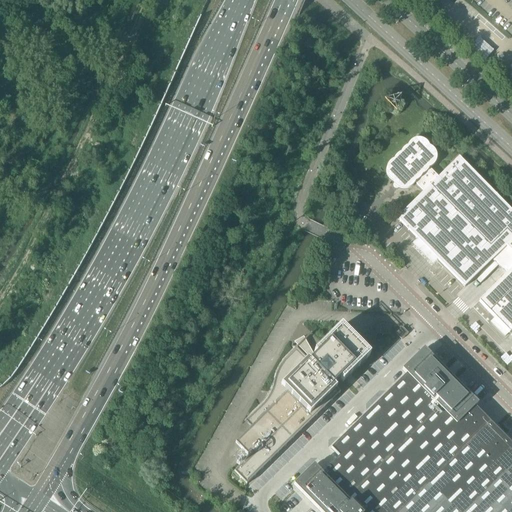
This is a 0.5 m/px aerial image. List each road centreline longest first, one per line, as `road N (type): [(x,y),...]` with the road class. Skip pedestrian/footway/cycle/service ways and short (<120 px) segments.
road 1 (primary): [(37,500),(191,212),(286,0)]
road 2 (primary): [(243,0),(105,279),(0,446)]
road 3 (unclassified): [(435,324),(260,500),(261,511)]
road 4 (secondary): [(348,0),(511,148)]
road 5 (secondary): [(511,115),(386,0)]
road 6 (unclassified): [(402,291),(349,250),(335,271),(345,291),(381,296)]
